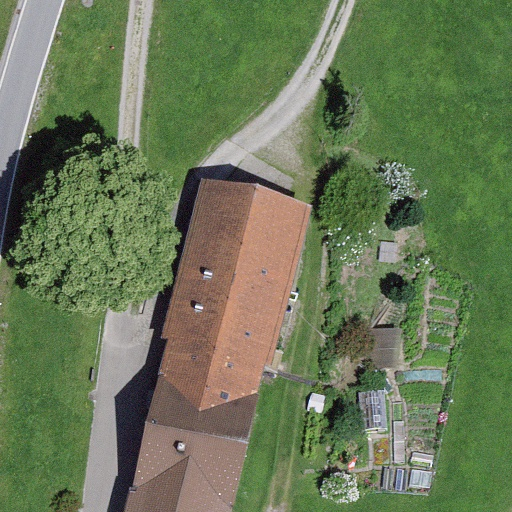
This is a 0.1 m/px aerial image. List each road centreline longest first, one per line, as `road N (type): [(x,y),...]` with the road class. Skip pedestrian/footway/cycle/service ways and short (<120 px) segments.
road 1 (track): [(146,0),(124,341)]
road 2 (track): [(127,227),(259,131),(305,86),(342,0)]
road 3 (residential): [(104,511),(124,341)]
